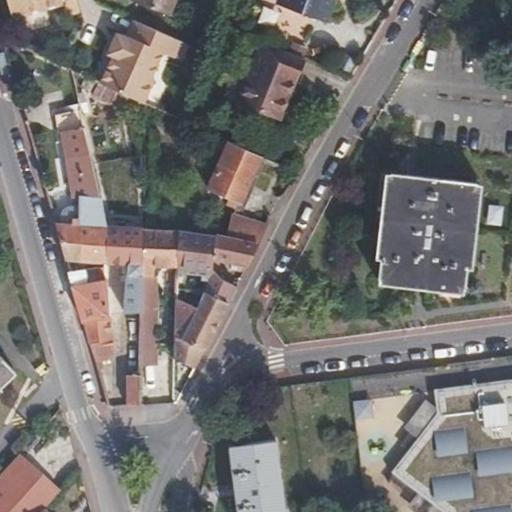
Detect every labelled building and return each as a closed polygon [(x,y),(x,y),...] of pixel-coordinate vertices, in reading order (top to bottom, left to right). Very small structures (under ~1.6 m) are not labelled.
[(59,2),(68,0),(7,0),(10,11),(23,8),(24,12),(60,4),(59,2)] [(132,0),(168,12),(172,0),(132,0)] [(326,19),(333,0),(287,0),(285,5),(326,19)] [(149,77),(161,52),(182,61),(190,44),(175,37),(136,19),(128,35),(123,33),(122,35),(118,33),(109,53),(114,55),(101,83),(110,87),(142,102),(153,79),(149,77)] [(280,120),(296,80),(288,77),(296,55),(263,42),(239,103),(280,120)] [(296,80),(305,59),(296,55),(288,77),(296,80)] [(345,57),(341,68),(348,72),(353,61),(345,57)] [(108,226),(92,155),(81,108),(56,114),(59,131),(63,131),(68,168),(71,196),(76,197),(77,199),(78,222),(108,226)] [(239,202),(260,155),(222,138),(218,148),(224,152),(209,188),(239,202)] [(472,183),(386,172),(372,280),(458,291),(472,183)] [(244,241),(251,221),(232,218),(223,238),(244,241)] [(80,261),(78,222),(54,221),(65,259),(80,261)] [(244,271),(269,225),(251,221),(244,241),(223,238),(181,232),(179,267),(210,269),(213,260),(237,262),(237,268),(244,271)] [(106,240),(108,226),(78,222),(80,261),(104,263),(106,240)] [(141,311),(142,227),(108,226),(106,240),(104,263),(127,265),(124,312),(141,311)] [(179,267),(181,232),(142,227),(141,311),(141,330),(155,330),(156,278),(153,278),(153,265),(179,267)] [(104,274),(104,266),(95,267),(96,276),(104,274)] [(204,293),(210,269),(179,267),(178,287),(204,293)] [(237,286),(220,279),(210,269),(204,293),(229,302),(237,286)] [(84,285),(81,270),(69,272),(73,287),(84,285)] [(109,315),(105,280),(84,285),(73,287),(75,295),(83,321),(109,315)] [(199,306),(204,293),(178,287),(177,299),(199,306)] [(177,401),(229,302),(204,293),(199,306),(177,299),(172,396),(177,401)] [(114,357),(109,315),(83,321),(92,355),(94,361),(114,357)] [(155,372),(155,330),(141,330),(141,373),(155,372)] [(0,383),(15,369),(0,353),(0,383)] [(511,511),(511,378),(352,399),(366,511),(511,511)] [(141,404),(141,381),(126,381),(127,405),(141,404)] [(285,511),(277,440),(229,446),(237,511),(285,511)] [(60,491),(20,454),(0,475),(0,511),(41,511),(55,497),(60,491)] [(72,511),(55,497),(41,511),(72,511)]
